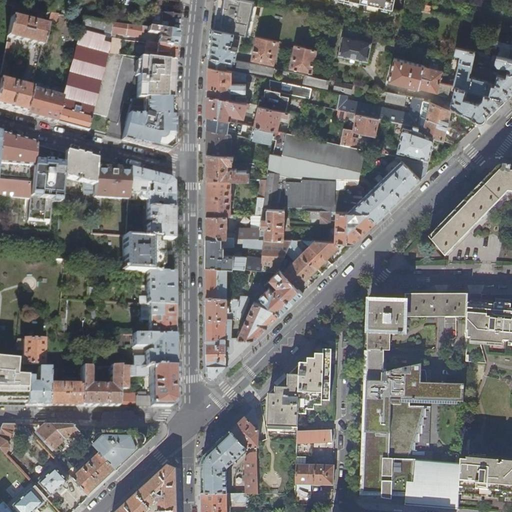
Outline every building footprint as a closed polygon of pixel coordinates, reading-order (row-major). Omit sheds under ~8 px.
[(15,0),(15,1),(14,6),(14,8),(38,12),(40,5),(40,0),(15,0)] [(162,0),(168,0),(181,2),(181,0),(156,0),(156,8),(159,9),(161,7),(162,0)] [(215,0),(213,15),(212,26),(235,32),(256,36),(257,27),(260,15),(253,13),(256,1),(251,0),(215,0)] [(343,0),(392,10),(394,0),(343,0)] [(414,8),(430,11),(431,4),(416,0),(414,8)] [(162,22),(154,21),(153,28),(178,32),(180,15),(163,13),(162,22)] [(56,22),(58,15),(51,14),(49,20),(56,22)] [(47,27),(12,17),(8,37),(42,46),(47,27)] [(105,32),(107,21),(104,21),(103,21),(84,19),(84,18),(81,28),(105,32)] [(470,20),(463,18),(459,33),(466,34),(470,20)] [(107,21),(105,32),(104,37),(111,38),(112,32),(113,22),(107,21)] [(140,37),(141,31),(142,27),(130,25),(113,22),(112,32),(116,33),(140,37)] [(211,37),(209,54),(228,59),(236,60),(238,47),(238,44),(235,43),(236,41),(236,40),(234,39),(235,32),(212,26),(211,37)] [(104,37),(105,32),(81,28),(77,46),(108,54),(111,38),(104,37)] [(161,32),(158,44),(177,47),(178,41),(178,32),(153,28),(148,28),(147,32),(157,34),(158,32),(161,32)] [(274,65),(279,41),(263,38),(256,36),(251,60),(274,65)] [(342,36),(338,55),(368,61),(372,42),(342,36)] [(118,55),(121,39),(115,38),(111,38),(108,54),(109,54),(118,55)] [(428,53),(429,49),(396,42),(393,54),(425,62),(427,53),(428,53)] [(11,44),(7,43),(3,61),(0,75),(4,76),(11,44)] [(144,50),(146,52),(146,51),(155,52),(155,49),(157,49),(156,56),(176,59),(176,53),(177,47),(158,44),(149,43),(146,43),(146,46),(144,48),(144,50)] [(313,73),(318,50),(317,49),(295,44),(290,68),(313,73)] [(71,101),(95,108),(109,54),(108,54),(77,46),(65,89),(63,97),(56,123),(68,126),(69,120),(67,116),(71,101)] [(460,54),(458,60),(472,63),(475,50),(456,46),(455,53),(460,54)] [(155,49),(155,52),(154,59),(170,61),(174,61),(175,61),(176,59),(156,56),(157,49),(155,49)] [(106,117),(122,55),(118,55),(109,54),(95,108),(93,114),(106,117)] [(209,59),(209,66),(226,69),(228,59),(209,54),(209,59)] [(511,71),(511,57),(493,54),(492,56),(492,60),(494,61),(497,64),(504,66),(508,63),(509,64),(510,67),(509,71),(511,71)] [(169,77),(170,70),(170,61),(154,59),(145,58),(140,57),(138,99),(144,99),(168,99),(169,77)] [(388,81),(437,93),(440,81),(421,77),(423,68),(424,66),(424,65),(394,58),(388,81)] [(228,59),(226,69),(233,71),(234,68),(236,69),(237,60),(236,60),(228,59)] [(237,60),(236,69),(273,77),(275,68),(237,60)] [(480,91),(504,97),(511,89),(511,71),(509,71),(507,70),(506,74),(497,72),(494,82),(487,81),(487,80),(468,75),(470,70),(472,63),(458,60),(452,84),(455,85),(470,89),(480,91)] [(208,84),(208,94),(231,99),(231,91),(246,91),(246,84),(232,83),(232,80),(246,80),(247,74),(233,71),(226,69),(209,66),(208,84)] [(442,70),(424,66),(423,68),(421,77),(440,81),(446,83),(449,72),(448,72),(447,73),(442,71),(442,70)] [(326,88),(328,79),(318,77),(308,75),(306,83),(326,88)] [(311,88),(269,79),(269,86),(270,86),(269,89),(289,94),(309,98),(311,88)] [(31,90),(0,81),(0,108),(11,111),(24,115),(31,90)] [(351,93),(352,84),(335,81),(334,89),(351,93)] [(440,81),(437,93),(447,95),(450,84),(446,83),(440,81)] [(450,104),(480,120),(492,109),(504,97),(480,91),(478,100),(470,98),(471,96),(469,95),(470,89),(455,85),(450,104)] [(378,99),(380,90),(362,86),(361,95),(378,99)] [(285,111),(289,94),(269,89),(264,88),(264,95),(261,99),(259,99),(258,105),(285,111)] [(59,96),(54,95),(50,94),(49,94),(48,99),(44,98),(45,93),(31,89),(31,90),(24,115),(41,119),(56,123),(63,97),(59,96)] [(401,103),(403,95),(388,92),(386,100),(401,103)] [(207,104),(207,115),(228,119),(229,115),(243,118),(247,103),(246,103),(235,100),(231,99),(208,94),(207,104)] [(379,118),(413,125),(417,126),(418,121),(420,115),(423,99),(413,97),(410,109),(414,110),(413,115),(347,100),(348,96),(340,94),(337,109),(339,109),(347,111),(357,113),(379,118)] [(168,106),(168,99),(144,99),(144,115),(141,115),(137,115),(129,113),(122,140),(167,152),(173,148),(174,116),(172,116),(172,110),(174,110),(174,107),(172,107),(168,106)] [(423,99),(420,115),(447,125),(451,111),(430,102),(423,99)] [(69,120),(68,126),(74,127),(88,131),(93,114),(95,108),(71,101),(67,116),(69,120)] [(254,125),(277,130),(280,115),(288,116),(289,112),(285,111),(258,105),(254,125)] [(337,119),(345,121),(347,111),(339,109),(337,119)] [(344,127),(340,143),(350,146),(354,130),(375,134),(379,118),(357,113),(354,129),(344,127)] [(207,122),(207,128),(226,133),(228,125),(236,127),(236,131),(241,132),(243,123),(228,119),(207,115),(207,122)] [(422,132),(433,137),(443,140),(447,125),(420,115),(418,121),(424,123),(422,132)] [(282,155),(287,132),(277,130),(254,125),(251,138),(272,143),(273,138),(277,139),(274,153),(282,155)] [(398,156),(420,178),(422,176),(424,174),(427,161),(430,149),(433,137),(422,132),(416,130),(417,126),(413,125),(412,129),(402,127),(397,151),(418,156),(417,160),(399,155),(398,156)] [(226,133),(207,128),(207,140),(207,153),(224,155),(224,139),(231,139),(232,134),(226,133)] [(340,143),(287,132),(282,155),(274,153),(270,153),(269,161),(267,180),(264,198),(263,209),(278,209),(282,183),(290,178),(355,180),(358,182),(365,149),(350,146),(340,143)] [(0,196),(29,199),(32,166),(34,147),(35,144),(18,140),(0,135),(0,196)] [(372,145),(371,150),(384,153),(385,148),(380,143),(370,141),(369,144),(372,145)] [(32,166),(29,199),(27,224),(48,227),(50,204),(54,203),(60,203),(60,194),(62,178),(63,159),(64,157),(64,155),(45,149),(34,147),(32,166)] [(78,156),(65,152),(64,155),(64,157),(63,159),(62,178),(82,183),(83,195),(60,194),(60,203),(60,206),(92,208),(93,198),(95,169),(95,160),(78,156)] [(207,153),(206,178),(231,179),(250,179),(250,173),(246,170),(237,170),(237,168),(228,168),(228,164),(233,164),(233,156),(230,156),(224,155),(207,153)] [(367,212),(376,221),(411,187),(420,178),(398,156),(397,156),(395,157),(399,161),(383,177),(380,174),(375,177),(379,181),(367,193),(348,212),(367,212)] [(511,165),(500,164),(494,171),(491,174),(429,237),(445,257),(508,192),(511,192),(511,165)] [(95,169),(93,198),(127,200),(127,193),(129,172),(105,165),(104,170),(95,169)] [(153,175),(129,169),(129,172),(127,193),(136,194),(138,194),(144,194),(144,185),(150,186),(150,190),(147,190),(147,195),(172,196),(172,191),(172,184),(167,179),(153,175)] [(206,178),(206,214),(227,214),(230,214),(231,179),(206,178)] [(358,182),(355,180),(290,178),(282,183),(278,209),(284,209),(311,210),(320,211),(348,212),(367,193),(364,191),(364,189),(358,182)] [(264,198),(267,180),(261,179),(261,180),(258,197),(264,198)] [(157,239),(172,241),(172,229),(172,196),(147,195),(144,194),(138,194),(138,199),(138,200),(140,201),(146,201),(146,220),(151,221),(151,223),(151,226),(146,226),(146,238),(157,239)] [(256,215),(262,216),(263,209),(264,198),(258,197),(256,215)] [(136,201),(127,200),(126,209),(135,209),(136,201)] [(260,229),(259,238),(283,239),(284,209),(278,209),(263,209),(262,216),(260,229)] [(335,214),(335,241),(336,241),(354,242),(361,235),(376,221),(367,212),(348,212),(320,211),(320,218),(320,222),(327,222),(330,221),(331,214),(335,214)] [(206,228),(206,236),(227,237),(227,232),(227,214),(206,214),(206,228)] [(251,215),(251,228),(260,229),(262,216),(256,215),(251,215)] [(237,237),(241,237),(244,238),(259,238),(260,229),(251,228),(237,228),(237,233),(237,237)] [(206,249),(206,263),(227,266),(232,267),(245,268),(246,256),(221,254),(221,247),(234,246),(234,237),(227,237),(206,236),(206,249)] [(146,273),(157,274),(157,249),(157,239),(146,238),(125,237),(122,237),(121,272),(146,273)] [(250,269),(255,269),(263,270),(276,272),(278,268),(281,263),(286,252),(290,244),(293,240),(283,239),(259,238),(244,238),(243,246),(262,247),(261,258),(246,256),(245,268),(250,269)] [(300,254),(316,268),(325,259),(309,245),(304,251),(297,244),(297,240),(293,240),(290,244),(300,254)] [(314,240),(309,245),(325,259),(339,245),(336,241),(335,241),(314,240)] [(300,254),(290,244),(286,252),(294,259),(300,254)] [(282,272),(297,287),(303,280),(307,277),(310,274),(316,268),(300,254),(294,259),(286,252),(281,263),(286,268),(282,272)] [(227,266),(206,263),(206,295),(239,298),(237,316),(242,317),(250,298),(249,296),(248,295),(237,295),(235,293),(235,292),(227,292),(227,266)] [(237,337),(255,337),(268,325),(285,309),(302,292),(297,287),(282,272),(278,268),(276,272),(263,270),(264,273),(264,276),(270,279),(277,286),(274,290),(270,287),(255,301),(254,301),(237,337)] [(173,293),(173,275),(157,274),(146,273),(146,297),(138,297),(138,305),(147,306),(173,307),(173,293)] [(380,294),(370,303),(368,350),(386,351),(391,351),(391,332),(399,332),(399,335),(403,335),(403,332),(405,332),(405,317),(427,317),(427,323),(428,323),(428,322),(434,322),(434,317),(467,317),(467,309),(468,303),(468,294),(467,295),(466,297),(449,297),(449,294),(437,294),(380,294)] [(219,317),(232,318),(236,318),(237,316),(239,298),(206,295),(206,300),(206,315),(219,317)] [(511,309),(510,309),(511,304),(503,304),(495,303),(494,307),(482,307),(482,304),(468,303),(467,309),(467,317),(466,334),(467,334),(467,338),(488,340),(488,341),(503,342),(503,341),(511,341),(511,309)] [(173,324),(173,307),(147,306),(147,334),(144,334),(144,333),(141,333),(141,336),(157,336),(173,336),(173,324)] [(58,318),(57,334),(63,335),(64,331),(65,331),(66,327),(64,327),(65,314),(58,313),(58,318)] [(219,317),(206,315),(206,325),(206,338),(229,337),(231,337),(232,318),(219,317)] [(173,351),(173,336),(157,336),(141,336),(131,336),(131,348),(148,348),(148,352),(144,352),(144,356),(131,357),(132,368),(153,368),(173,367),(173,351)] [(213,378),(255,337),(237,337),(234,337),(234,349),(230,353),(226,353),(225,349),(229,349),(229,337),(206,338),(206,352),(206,375),(213,378)] [(16,340),(15,351),(22,351),(22,365),(42,365),(42,341),(16,340)] [(308,364),(301,363),(300,385),(299,415),(307,415),(307,410),(315,410),(315,405),(323,405),(323,401),(331,401),(332,350),(324,350),(323,355),(316,355),(316,359),(308,359),(308,364)] [(405,504),(458,509),(459,494),(461,464),(419,460),(420,453),(430,453),(432,407),(410,406),(411,400),(464,402),(465,385),(422,383),(422,363),(385,371),(386,351),(368,350),(363,493),(382,493),(382,497),(392,499),(392,493),(399,493),(406,493),(405,504)] [(0,397),(3,398),(4,369),(14,369),(14,363),(0,362),(0,397)] [(300,385),(301,363),(278,386),(269,394),(269,427),(299,428),(299,415),(300,385)] [(117,395),(116,407),(137,408),(142,408),(169,408),(174,403),(173,367),(153,368),(132,368),(118,368),(117,390),(126,390),(127,377),(148,377),(148,398),(144,397),(144,395),(143,394),(131,394),(129,395),(117,395)] [(80,389),(79,407),(99,407),(116,407),(117,395),(117,390),(118,368),(109,368),(109,387),(104,387),(104,385),(102,385),(101,387),(89,387),(89,369),(80,369),(80,379),(80,389)] [(25,369),(14,369),(4,369),(3,398),(13,399),(13,398),(24,399),(25,369)] [(24,399),(24,406),(36,406),(46,406),(47,385),(47,374),(47,369),(43,369),(35,369),(35,380),(37,383),(37,388),(34,387),(34,385),(30,385),(30,378),(27,378),(28,376),(27,373),(32,374),(32,369),(25,369),(24,399)] [(47,385),(46,406),(79,407),(80,389),(80,379),(66,379),(66,385),(47,385)] [(202,471),(202,495),(228,494),(227,470),(250,449),(258,448),(260,448),(259,427),(256,410),(254,409),(242,421),(205,457),(202,463),(202,471)] [(6,443),(16,424),(10,424),(3,424),(0,428),(0,430),(0,431),(0,430),(0,448),(4,453),(8,448),(6,443)] [(76,429),(72,425),(56,425),(47,424),(37,433),(51,449),(64,438),(82,435),(76,429)] [(98,453),(116,471),(129,458),(141,447),(134,430),(76,429),(82,435),(94,448),(98,453)] [(336,442),(336,429),(322,430),(299,431),(298,444),(296,494),(296,505),(311,505),(312,485),(334,485),(335,466),(313,466),(314,443),(336,442)] [(34,437),(29,432),(25,436),(30,441),(34,437)] [(245,462),(246,494),(250,494),(259,494),(259,488),(258,486),(258,452),(251,453),(248,456),(248,461),(247,461),(245,462)] [(103,483),(116,471),(98,453),(96,455),(72,478),(89,496),(103,483)] [(64,457),(58,463),(62,468),(67,472),(73,467),(64,457)] [(461,464),(459,494),(486,496),(486,495),(487,495),(488,493),(493,493),(498,494),(498,496),(511,497),(511,463),(501,463),(501,464),(486,462),(486,461),(461,459),(461,464)] [(167,465),(116,511),(146,511),(150,509),(149,508),(154,504),(156,505),(156,511),(176,511),(176,505),(175,469),(167,465)] [(55,468),(38,483),(49,494),(51,496),(59,489),(67,481),(55,468)] [(38,483),(35,486),(45,497),(49,494),(38,483)] [(43,503),(47,499),(45,497),(35,486),(31,490),(43,503)] [(43,503),(31,490),(30,489),(12,506),(13,507),(10,510),(11,511),(33,511),(34,511),(43,503)] [(202,507),(202,511),(230,511),(231,511),(231,507),(228,507),(228,499),(234,499),(238,503),(250,503),(250,494),(246,494),(228,494),(202,495),(202,507)] [(0,511),(11,511),(10,510),(3,502),(0,504),(0,511)]
